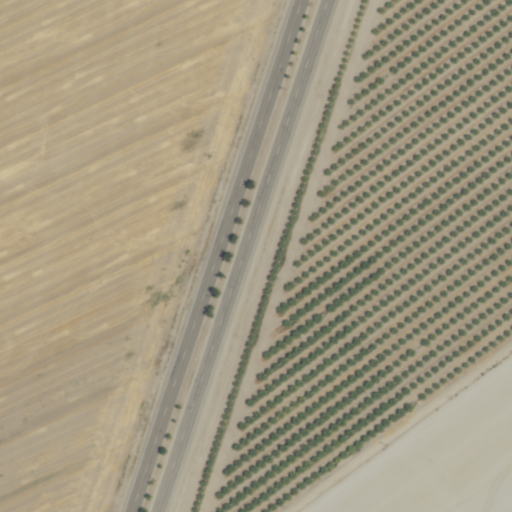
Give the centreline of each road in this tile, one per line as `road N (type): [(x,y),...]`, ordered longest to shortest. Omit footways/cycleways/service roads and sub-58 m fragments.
road 1 (secondary): [(300,0),(130,511)]
road 2 (secondary): [(155,511),(324,0)]
